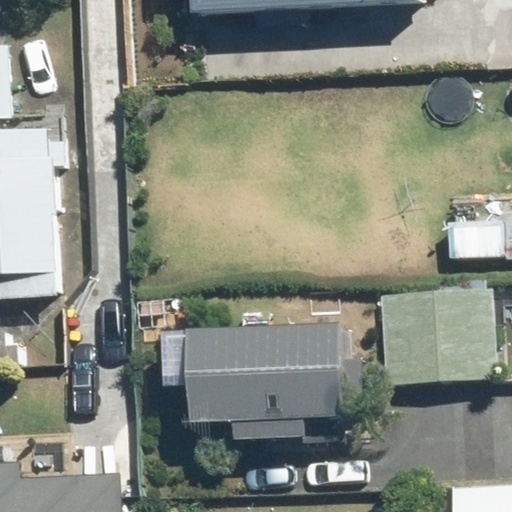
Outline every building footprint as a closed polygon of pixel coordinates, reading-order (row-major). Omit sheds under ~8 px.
[(202,0),(203,18),(430,5),(430,0),(202,0)] [(0,303),(68,301),(62,133),(5,135),(4,120),(20,120),(17,48),(0,48),(0,303)] [(511,219),(463,221),(463,258),(511,257),(511,219)] [(389,298),(395,386),(507,379),(502,291),(389,298)] [(318,426),(359,425),(356,331),(175,336),(177,392),(201,391),(202,428),(244,427),(245,443),(318,441),(318,426)] [(0,368),(29,367),(28,346),(16,346),(15,332),(0,333),(0,368)] [(0,511),(130,511),(129,475),(32,478),(32,464),(0,465),(0,511)] [(511,511),(511,484),(463,486),(463,496),(442,496),(442,511),(511,511)]
